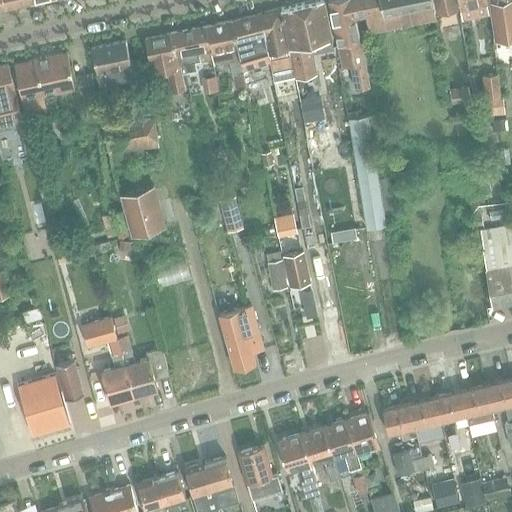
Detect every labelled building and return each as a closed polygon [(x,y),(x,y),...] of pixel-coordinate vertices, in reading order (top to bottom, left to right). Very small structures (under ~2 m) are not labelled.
[(2,0),(5,8),(30,2),(29,0),(2,0)] [(334,47),(326,8),(323,0),(320,0),(281,8),(296,76),(318,72),(313,52),(334,47)] [(356,16),(365,14),(362,0),(329,0),(343,66),(351,64),(355,88),(370,85),(356,16)] [(435,13),(432,0),(362,0),(365,14),(382,10),(383,12),(400,9),(403,23),(403,25),(436,19),(435,13)] [(432,0),(435,13),(461,8),(458,0),(432,0)] [(488,2),(488,1),(487,0),(458,0),(461,8),(488,2)] [(493,33),(511,29),(511,0),(487,0),(488,1),(488,2),(491,16),(492,25),(493,33)] [(260,12),(272,69),(292,64),(288,49),(289,48),(279,6),(260,12)] [(272,69),(260,12),(232,19),(240,55),(241,58),(243,70),(270,61),(272,69)] [(214,60),(240,55),(232,19),(206,25),(213,58),(214,60)] [(178,65),(213,58),(206,25),(170,31),(170,33),(178,65)] [(183,90),(178,65),(170,33),(143,38),(147,61),(148,61),(150,74),(165,71),(169,92),(183,90)] [(126,40),(92,47),(100,90),(106,89),(105,83),(134,77),(126,40)] [(68,51),(34,58),(34,59),(15,63),(25,110),(45,106),(43,94),(75,87),(68,51)] [(12,120),(23,118),(9,63),(0,65),(0,128),(13,126),(12,120)] [(238,87),(247,86),(244,72),(235,74),(238,87)] [(500,95),(498,73),(483,74),(484,96),(500,95)] [(215,74),(203,76),(205,90),(218,88),(215,74)] [(468,85),(449,88),(452,103),(471,100),(468,85)] [(318,95),(300,98),(304,118),(322,115),(318,95)] [(503,95),(491,96),(493,113),(505,112),(503,95)] [(129,147),(159,142),(153,110),(103,119),(112,166),(132,162),(129,147)] [(370,114),(374,139),(383,137),(380,113),(370,114)] [(372,139),(374,139),(370,114),(349,118),(367,226),(386,223),(372,139)] [(507,117),(492,118),(493,128),(508,127),(507,117)] [(274,167),(270,150),(261,151),(264,164),(266,164),(266,169),(274,167)] [(303,185),(295,187),(303,226),(311,224),(303,185)] [(155,186),(121,192),(128,233),(163,227),(155,186)] [(480,192),(470,203),(472,213),(475,209),(478,206),(479,204),(489,192),(480,192)] [(235,196),(220,201),(228,230),(244,226),(235,196)] [(128,233),(122,209),(103,214),(108,237),(128,233)] [(293,212),(274,216),(278,235),(297,231),(293,212)] [(511,242),(507,244),(504,225),(480,229),(483,248),(482,248),(493,306),(511,303),(511,242)] [(355,227),(345,228),(346,239),(357,238),(355,227)] [(120,239),(119,247),(129,249),(130,241),(120,239)] [(201,247),(172,250),(174,270),(203,267),(201,247)] [(303,249),(283,254),(290,285),(310,281),(303,249)] [(15,250),(3,254),(11,281),(24,276),(15,250)] [(287,286),(282,258),(281,258),(280,251),(266,254),(268,261),(274,289),(287,286)] [(251,304),(220,313),(235,368),(255,362),(252,352),(263,349),(251,304)] [(37,306),(23,311),(26,321),(40,316),(37,306)] [(113,316),(117,333),(130,329),(125,313),(113,316)] [(116,333),(117,333),(113,316),(82,324),(87,346),(107,340),(115,367),(101,371),(109,402),(133,396),(118,337),(116,333)] [(148,358),(135,361),(128,334),(118,337),(133,396),(158,389),(155,379),(170,375),(163,348),(146,352),(148,358)] [(74,358),(57,362),(65,398),(83,394),(74,358)] [(511,378),(511,377),(486,383),(492,407),(505,404),(509,421),(505,422),(510,446),(511,445),(511,378)] [(495,418),(492,407),(486,383),(461,389),(469,424),(495,418)] [(59,384),(7,399),(18,438),(70,423),(59,384)] [(461,389),(434,396),(439,419),(454,416),(457,426),(468,424),(461,389)] [(426,423),(439,419),(434,396),(409,402),(417,435),(429,433),(426,423)] [(403,438),(417,435),(409,402),(382,408),(388,432),(400,429),(403,438)] [(369,412),(346,419),(355,448),(356,448),(357,453),(380,447),(373,426),(369,412)] [(357,453),(356,448),(355,448),(346,419),(323,426),(333,455),(346,451),(359,493),(369,491),(357,453)] [(340,477),(333,455),(323,426),(301,433),(310,462),(311,462),(323,458),(330,480),(340,477)] [(312,467),(311,462),(310,462),(301,433),(278,440),(287,469),(300,465),(301,470),(304,480),(301,481),(306,496),(320,492),(312,467)] [(277,472),(273,473),(264,444),(239,452),(252,498),(283,489),(277,472)] [(424,466),(422,456),(413,458),(411,448),(395,452),(400,472),(424,466)] [(424,466),(435,464),(433,453),(422,456),(424,466)] [(205,461),(219,507),(239,501),(226,455),(205,461)] [(220,511),(219,507),(205,461),(185,467),(198,511),(220,511)] [(180,511),(177,500),(186,497),(178,470),(157,476),(167,511),(180,511)] [(376,472),(366,475),(369,486),(379,483),(376,472)] [(505,475),(483,481),(487,497),(509,491),(505,475)] [(167,511),(157,476),(138,482),(146,509),(146,511),(167,511)] [(481,477),(461,482),(465,503),(486,498),(481,477)] [(136,511),(139,511),(131,484),(110,490),(116,511),(136,511)] [(454,486),(433,491),(437,506),(457,501),(454,486)] [(116,511),(110,490),(90,496),(94,511),(116,511)] [(400,511),(394,490),(370,498),(374,511),(400,511)] [(431,496),(414,500),(416,511),(434,507),(431,496)] [(88,511),(84,498),(63,504),(65,511),(88,511)] [(14,502),(0,507),(0,511),(12,511),(14,511),(17,510),(14,502)]
